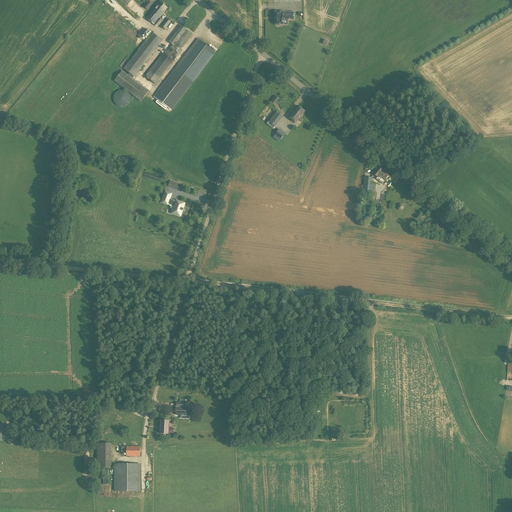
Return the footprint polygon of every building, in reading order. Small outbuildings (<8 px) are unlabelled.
[(145,0),(148,3),(145,7),(148,10),(153,4),(150,1),(150,0),(145,0)] [(167,8),(161,2),(158,5),(147,18),(157,27),(162,21),(159,18),(165,11),(167,8)] [(283,21),(285,21),(285,19),(287,19),(287,20),(288,20),(294,20),(294,19),(294,13),(294,12),(294,13),(285,13),(285,12),(284,12),(275,12),(275,17),(275,20),(275,25),(276,25),(276,26),(277,26),(280,26),(280,25),(283,25),(284,25),(283,25),(283,21)] [(164,30),(171,22),(167,19),(161,26),(163,28),(163,29),(164,30)] [(181,49),(192,34),(181,25),(169,42),(173,45),(170,48),(168,46),(145,76),(156,84),(182,50),(181,49)] [(160,46),(161,45),(160,44),(162,40),(152,32),(123,69),(129,73),(128,75),(122,70),(114,81),(141,102),(149,91),(135,80),(136,79),(135,79),(134,80),(133,78),(148,59),(149,60),(149,59),(149,58),(151,54),(153,55),(153,54),(152,53),(159,45),(160,46)] [(154,96),(171,110),(216,52),(198,39),(154,96)] [(274,105),(279,99),(275,96),(270,102),(274,105)] [(156,102),(156,103),(165,110),(167,107),(157,100),(156,102)] [(288,117),(296,123),(305,111),(298,105),(288,117)] [(275,127),(283,117),(276,112),(268,122),(275,127)] [(279,129),(273,137),(279,142),(285,134),(279,129)] [(376,179),(382,184),(389,175),(378,166),(372,174),(377,177),(376,179)] [(375,193),(376,184),(372,183),(372,177),(365,177),(363,192),(375,193)] [(180,191),(182,185),(170,180),(168,186),(180,191)] [(176,201),(170,199),(171,194),(165,192),(161,202),(167,204),(168,203),(174,206),(172,213),(180,216),(185,203),(176,200),(176,201)] [(185,407),(185,402),(176,402),(176,407),(176,415),(188,415),(188,407),(185,407)] [(174,433),(174,429),(169,428),(169,421),(161,421),(161,434),(169,434),(169,433),(174,433)] [(110,467),(110,443),(97,443),(97,467),(110,467)] [(126,456),(140,456),(140,446),(126,446),(126,456)] [(114,491),(140,491),(140,464),(114,464),(114,491)] [(109,476),(109,467),(101,467),(102,481),(107,481),(107,476),(109,476)]
